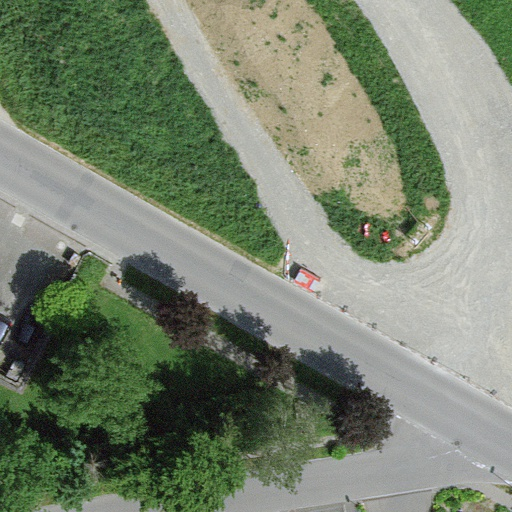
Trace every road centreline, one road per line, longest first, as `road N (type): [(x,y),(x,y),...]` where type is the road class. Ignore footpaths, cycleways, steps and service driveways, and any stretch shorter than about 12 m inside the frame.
road 1 (residential): [(0,153),(273,301),(393,346),(491,352)]
road 2 (residential): [(173,511),(390,475),(429,458),(491,352)]
road 3 (tertiary): [(511,240),(488,137),(401,0)]
